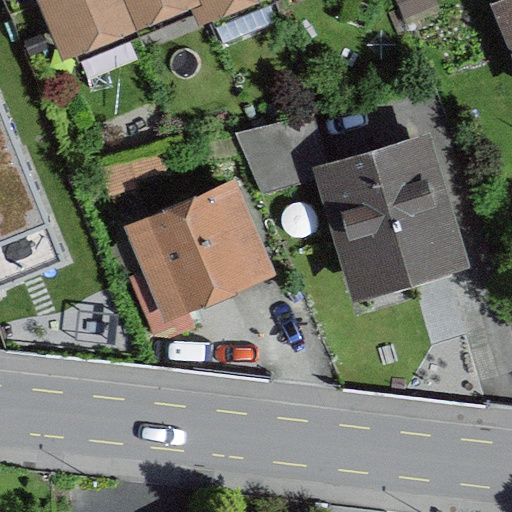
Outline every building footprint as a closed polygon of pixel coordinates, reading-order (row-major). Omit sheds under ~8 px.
[(119,0),(38,0),(68,65),(135,35),(119,0)] [(119,0),(135,35),(192,11),(200,8),(196,0),(119,0)] [(196,0),(200,8),(192,11),(201,31),(275,0),(196,0)] [(393,0),(407,31),(440,18),(432,0),(393,0)] [(511,7),(501,12),(511,42),(511,7)] [(0,106),(0,274),(57,253),(0,106)] [(427,146),(325,175),(360,293),(461,263),(427,146)] [(230,192),(137,233),(154,272),(130,283),(155,339),(190,324),(182,304),(264,269),(230,192)]
